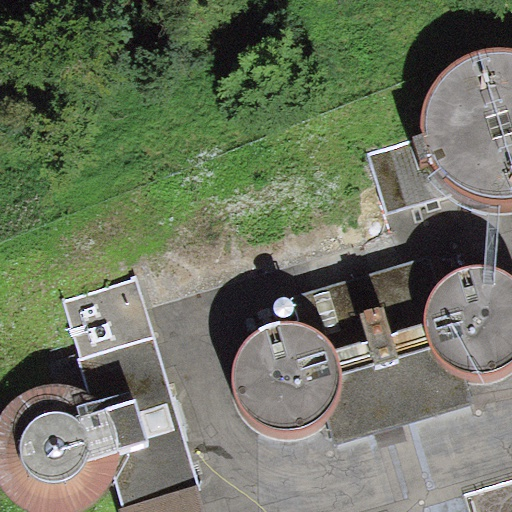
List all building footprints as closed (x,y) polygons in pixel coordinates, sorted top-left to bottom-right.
[(485,61),(471,64),(455,72),(442,83),(431,96),(423,112),(419,128),(419,146),(422,163),(429,178),(439,192),(452,204),(467,213),(483,218),(501,219),(511,217),(511,60),(499,59),(485,61)] [(496,277),(480,274),(466,276),(453,280),(441,288),(432,298),(425,310),(421,324),(421,338),(426,349),(431,364),(440,374),(451,382),(464,387),(473,388),(480,389),(496,386),(510,379),(511,377),(511,285),(510,284),(496,277)] [(58,300),(91,407),(100,415),(108,429),(113,444),(113,460),(110,471),(120,511),(126,511),(200,491),(205,490),(141,275),(58,300)] [(306,333),(290,330),(277,332),(263,336),(252,344),(242,354),(236,366),(232,380),(232,394),(235,407),(241,419),(251,430),(262,438),(275,443),(291,444),(307,442),(321,435),(333,424),(341,411),(346,395),(346,379),(344,376),(341,364),(333,350),(321,340),(306,333)] [(341,411),(333,424),(340,448),(478,405),(473,388),(464,387),(451,382),(440,374),(431,364),(426,349),(344,376),(346,379),(346,395),(341,411)] [(74,398),(58,395),(44,397),(31,401),(19,409),(10,419),(3,431),(0,442),(0,460),(4,469),(9,484),(18,495),(29,503),(42,508),(51,509),(58,509),(74,507),(88,500),(100,489),(109,476),(110,471),(113,460),(113,444),(108,429),(100,415),(91,407),(88,405),(74,398)] [(205,511),(200,491),(126,511),(205,511)]
